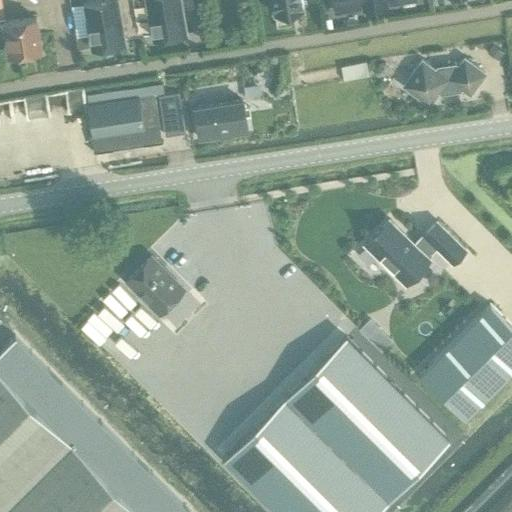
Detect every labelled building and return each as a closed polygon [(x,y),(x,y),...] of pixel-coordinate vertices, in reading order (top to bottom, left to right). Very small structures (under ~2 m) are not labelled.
[(124,39),(138,36),(131,0),(85,0),(83,0),(91,48),(125,42),(124,39)] [(131,0),(138,36),(152,34),(152,38),(186,32),(180,0),(131,0)] [(271,0),(273,7),(274,10),(303,5),(301,0),(271,0)] [(374,0),(333,0),(335,9),(362,4),(363,5),(375,3),(374,0)] [(10,38),(13,55),(41,50),(36,15),(2,21),(5,39),(10,38)] [(487,51),(498,59),(505,50),(494,42),(487,51)] [(469,92),(484,71),(463,55),(457,64),(434,67),(421,58),(402,83),(428,102),(438,89),(461,86),(469,92)] [(343,78),(367,73),(365,61),(341,65),(343,78)] [(154,93),(164,92),(162,82),(153,84),(153,83),(86,94),(87,104),(92,135),(96,134),(99,149),(93,150),(93,152),(163,141),(163,139),(162,139),(154,93)] [(242,98),(194,105),(199,137),(246,130),(242,98)] [(389,217),(364,242),(404,282),(429,256),(428,255),(436,246),(451,261),(465,246),(437,219),(423,233),(429,238),(420,247),(414,241),(389,217)] [(126,278),(159,311),(183,286),(150,253),(126,278)] [(511,323),(490,301),(418,372),(464,417),(511,368),(511,323)] [(193,511),(14,333),(0,346),(0,511),(193,511)] [(346,334),(243,438),(242,437),(224,455),(280,511),(368,511),(446,435),(346,334)]
